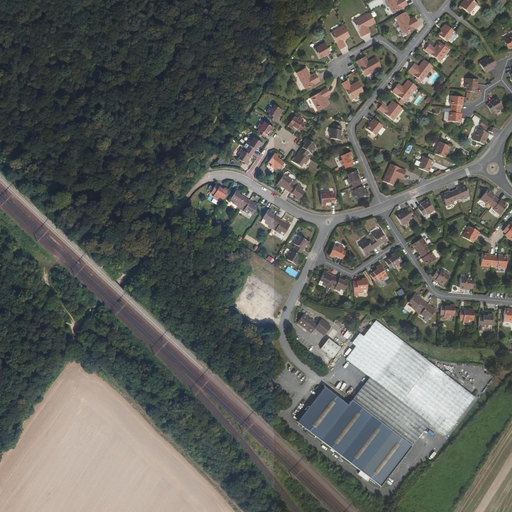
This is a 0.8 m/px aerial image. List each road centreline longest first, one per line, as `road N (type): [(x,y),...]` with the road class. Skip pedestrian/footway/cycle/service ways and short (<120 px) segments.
road 1 (unknown): [(354,391),(318,377),(291,418),(365,482),(391,488),(426,445)]
road 2 (residential): [(247,180),(215,174),(192,187),(71,338)]
road 3 (residential): [(405,59),(352,126),(381,205)]
road 4 (residential): [(318,377),(292,356),(281,329),(312,256)]
road 5 (residential): [(511,301),(440,295),(400,242)]
